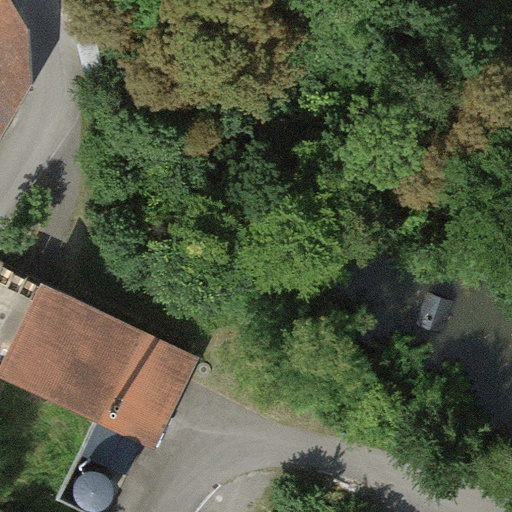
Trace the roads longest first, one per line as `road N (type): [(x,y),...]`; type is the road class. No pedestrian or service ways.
road 1 (residential): [(488,511),(318,452),(273,447),(231,454),(187,481),(171,511)]
road 2 (residential): [(0,203),(48,140),(63,84),(41,0)]
